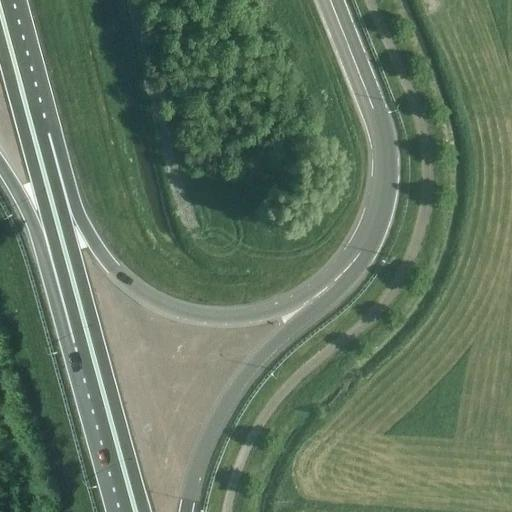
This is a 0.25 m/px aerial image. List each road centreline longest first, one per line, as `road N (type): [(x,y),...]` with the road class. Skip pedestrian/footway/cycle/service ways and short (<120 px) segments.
road 1 (trunk): [(330,286),(232,319),(150,299),(116,276),(34,138)]
road 2 (trunk): [(328,0),(370,103),(383,182),(356,258),(330,286)]
road 3 (trunk): [(184,511),(223,405),(260,354),(330,286)]
road 4 (trunk): [(134,511),(75,291)]
road 5 (trunk): [(75,291),(34,138)]
road 6 (trunk): [(0,170),(75,291)]
road 7 (trunk): [(34,138),(0,13)]
